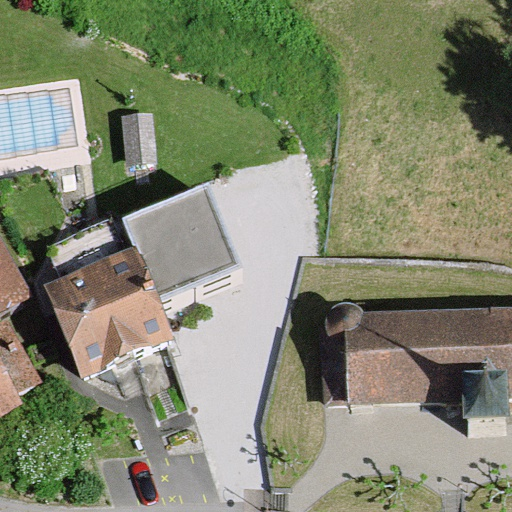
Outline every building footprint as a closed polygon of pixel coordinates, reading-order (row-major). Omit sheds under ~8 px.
[(204,205),(118,239),(134,278),(152,322),(237,287),(204,205)] [(34,319),(0,252),(0,438),(20,429),(10,409),(34,397),(2,335),(34,319)] [(134,278),(45,314),(76,391),(165,355),(152,322),(134,278)] [(511,310),(332,319),(336,398),(467,393),(504,391),(511,390),(511,310)] [(506,428),(504,391),(467,393),(469,430),(506,428)]
